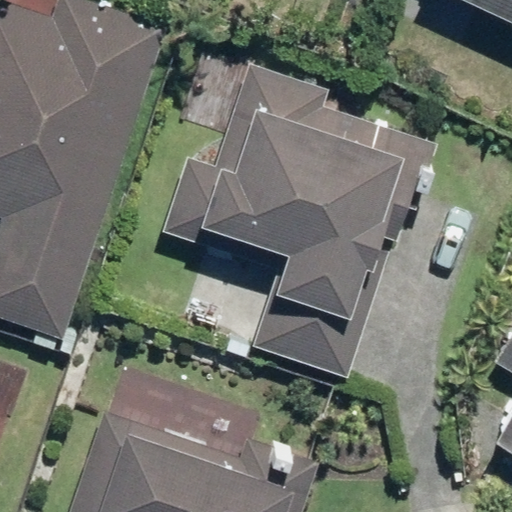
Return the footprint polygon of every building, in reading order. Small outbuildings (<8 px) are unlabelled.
[(0,306),(70,329),(172,15),(126,0),(58,0),(56,6),(35,0),(0,0),(0,204),(4,206),(0,219),(0,306)] [(511,0),(492,0),(511,9),(511,0)] [(337,75),(256,49),(222,152),(197,144),(172,220),(282,257),(257,332),(355,364),(398,233),(408,236),(443,130),(331,93),(337,75)] [(511,355),(511,409),(509,415),(511,417),(511,326),(499,348),(511,355)] [(305,511),(326,452),(253,427),(246,445),(111,399),(71,511),(305,511)]
